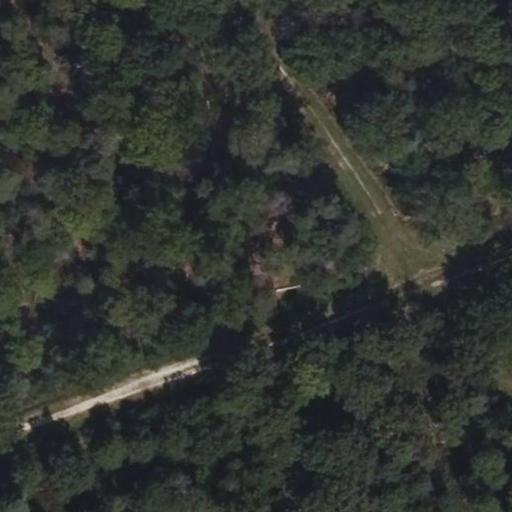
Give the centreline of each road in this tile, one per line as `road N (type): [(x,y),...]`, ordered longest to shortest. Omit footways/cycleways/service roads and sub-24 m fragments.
road 1 (track): [(511,257),(0,441)]
road 2 (track): [(511,398),(224,0)]
